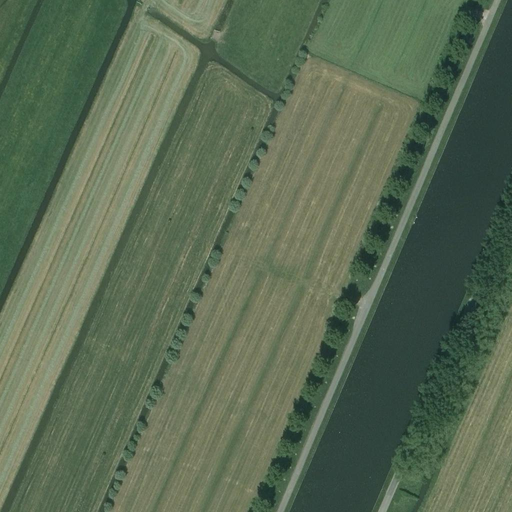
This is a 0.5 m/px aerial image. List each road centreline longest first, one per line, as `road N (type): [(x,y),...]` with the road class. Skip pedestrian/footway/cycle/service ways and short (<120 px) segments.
road 1 (unclassified): [(279,511),(496,0)]
road 2 (unclassified): [(384,511),(511,223)]
